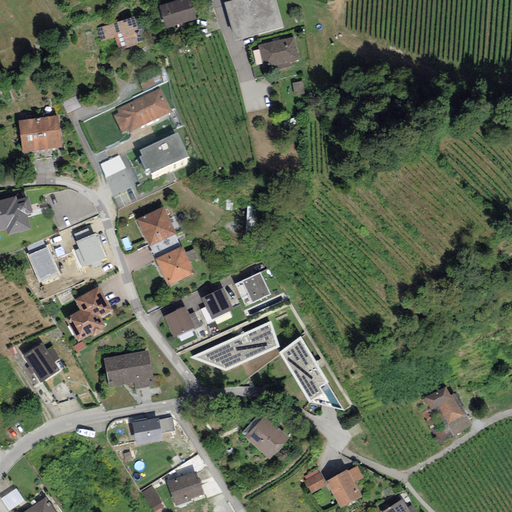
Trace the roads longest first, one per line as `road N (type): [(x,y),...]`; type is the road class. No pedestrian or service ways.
road 1 (residential): [(0,473),(23,446),(59,425),(196,394),(142,314),(103,208),(75,184),(0,184)]
road 2 (track): [(511,414),(415,469),(388,472)]
